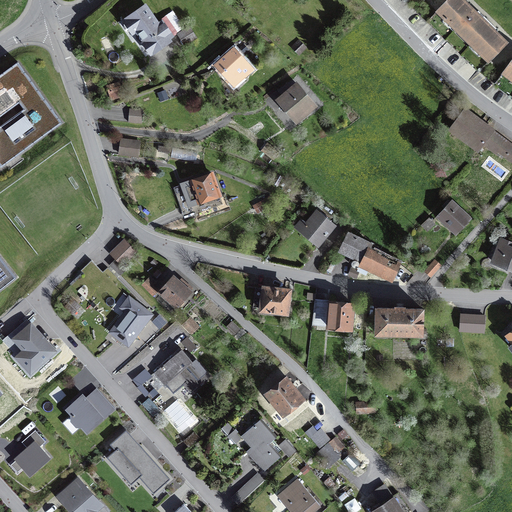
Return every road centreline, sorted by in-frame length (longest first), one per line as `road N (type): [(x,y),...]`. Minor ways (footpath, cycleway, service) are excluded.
road 1 (residential): [(218,511),(34,300),(120,224)]
road 2 (residential): [(409,504),(320,393),(167,249)]
road 3 (residential): [(419,297),(167,249)]
road 4 (residential): [(376,0),(447,72),(511,122)]
road 5 (residential): [(230,123),(198,142),(89,129)]
road 6 (residential): [(511,194),(419,297)]
